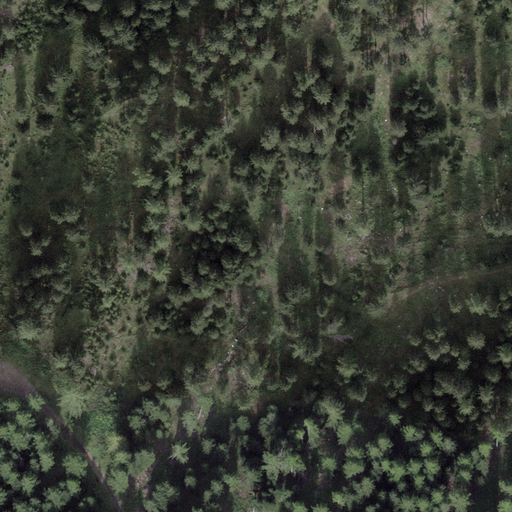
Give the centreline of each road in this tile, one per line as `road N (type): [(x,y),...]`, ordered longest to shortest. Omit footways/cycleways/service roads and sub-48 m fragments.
road 1 (track): [(511,265),(448,278),(389,314),(356,314),(318,300),(276,248)]
road 2 (track): [(1,355),(124,511)]
